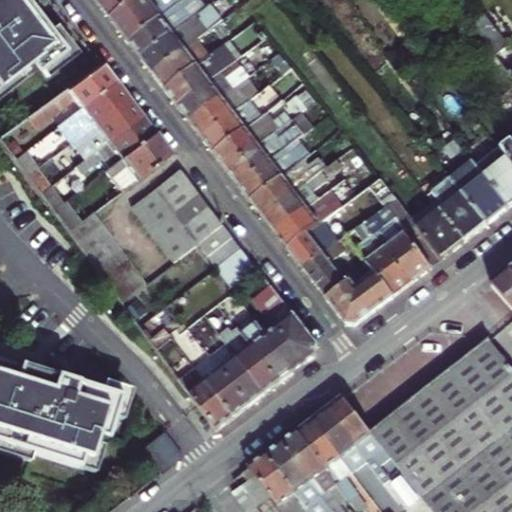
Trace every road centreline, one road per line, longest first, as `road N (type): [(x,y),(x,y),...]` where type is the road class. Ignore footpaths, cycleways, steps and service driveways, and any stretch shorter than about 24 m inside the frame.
road 1 (residential): [(76,0),(355,360)]
road 2 (tertiary): [(355,360),(146,511)]
road 3 (tertiary): [(511,240),(355,360)]
